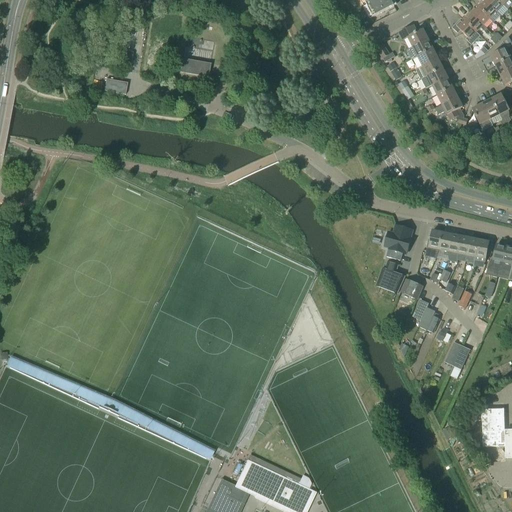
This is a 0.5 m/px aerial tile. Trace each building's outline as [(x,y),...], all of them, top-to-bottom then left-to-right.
[(360,0),(370,19),(394,7),(390,0),(360,0)] [(500,16),(497,13),(484,0),(482,0),(477,6),(490,20),(494,23),(500,16)] [(484,0),(497,13),(504,6),(497,0),(484,0)] [(490,20),(477,6),(470,13),(483,26),(490,20)] [(470,13),(463,20),(476,33),(481,29),(484,32),(487,29),(483,26),(470,13)] [(480,37),(476,33),(463,20),(460,24),(458,22),(452,29),(458,35),(460,32),(467,38),(465,40),(471,46),(480,37)] [(413,26),(398,34),(402,42),(408,39),(413,48),(428,40),(423,30),(417,33),(413,26)] [(433,50),(428,40),(413,48),(405,52),(411,61),(418,58),(433,50)] [(495,52),(496,54),(490,57),(495,67),(511,59),(506,49),(505,49),(503,43),(495,52)] [(200,51),(186,51),(185,59),(195,60),(195,56),(212,57),(212,53),(214,53),(214,46),(201,45),(200,51)] [(383,46),(377,50),(385,63),(390,60),(388,56),(389,56),(383,46)] [(485,56),(488,52),(484,48),(481,51),(475,57),(476,60),(485,56)] [(418,58),(422,67),(438,59),(433,50),(418,58)] [(131,64),(133,53),(123,51),(121,63),(131,64)] [(422,67),(415,71),(420,81),(443,69),(438,59),(422,67)] [(500,76),(511,70),(511,60),(511,59),(495,67),(500,76)] [(211,65),(190,61),(183,60),(181,74),(209,79),(211,65)] [(393,63),(387,67),(391,73),(397,69),(393,63)] [(402,75),(414,68),(412,64),(400,71),(402,75)] [(391,73),(394,78),(400,74),(397,69),(391,73)] [(432,87),(448,79),(443,69),(420,81),(426,90),(432,87)] [(511,70),(500,76),(505,86),(511,84),(511,86),(511,70)] [(432,87),(437,96),(452,88),(448,79),(432,87)] [(127,84),(106,80),(104,92),(125,95),(127,84)] [(405,81),(398,85),(402,91),(408,87),(409,86),(405,81)] [(402,91),(405,96),(411,93),(408,87),(402,91)] [(457,98),(452,88),(437,96),(442,106),(457,98)] [(491,100),(502,120),(506,130),(511,123),(511,122),(509,118),(509,112),(510,112),(501,95),(491,100)] [(435,110),(438,116),(445,112),(447,116),(448,116),(450,121),(459,117),(456,111),(462,108),(457,98),(442,106),(435,110)] [(482,105),(490,122),(492,125),(502,120),(491,100),(482,105)] [(472,110),(480,127),(490,122),(482,105),(472,110)] [(388,233),(384,247),(389,249),(386,258),(400,262),(402,254),(406,255),(406,254),(407,254),(411,239),(410,239),(412,231),(395,226),(393,234),(388,233)] [(439,252),(443,234),(432,231),(429,248),(427,247),(425,257),(436,260),(439,252)] [(452,235),(443,234),(439,252),(444,253),(444,256),(447,257),(452,235)] [(461,237),(452,235),(447,257),(451,258),(452,254),(457,255),(461,237)] [(465,263),(470,239),(461,237),(457,255),(457,261),(465,263)] [(479,241),(470,239),(465,263),(474,265),(475,260),(475,259),(479,241)] [(485,262),(489,243),(479,241),(475,259),(475,260),(485,262)] [(503,263),(506,248),(496,246),(493,261),(497,262),(495,269),(499,270),(501,263),(503,263)] [(511,265),(511,249),(506,248),(503,263),(501,263),(499,270),(505,272),(507,264),(511,265)] [(398,266),(387,262),(384,269),(382,269),(375,287),(397,295),(405,277),(396,274),(398,266)] [(446,284),(450,274),(443,271),(439,281),(446,284)] [(466,288),(470,278),(465,276),(461,286),(466,288)] [(419,299),(423,288),(423,287),(406,280),(400,294),(417,301),(419,299)] [(476,290),(479,282),(473,280),(470,288),(476,290)] [(455,288),(448,284),(444,292),(451,295),(452,295),(455,288)] [(495,286),(488,285),(486,293),(492,295),(495,286)] [(461,296),(454,293),(451,300),(458,303),(461,296)] [(469,301),(462,298),(458,307),(465,310),(469,301)] [(428,304),(420,300),(412,317),(420,321),(426,309),(428,304)] [(420,321),(418,327),(427,331),(432,318),(435,313),(426,309),(420,321)] [(426,332),(433,335),(439,321),(432,318),(427,331),(426,332)] [(442,343),(446,335),(440,333),(437,340),(442,343)] [(405,356),(409,348),(401,344),(400,346),(399,348),(404,357),(405,356)] [(454,345),(445,363),(453,367),(462,348),(454,345)] [(453,367),(461,370),(469,352),(462,348),(453,367)] [(110,400),(10,358),(7,366),(109,410),(210,460),(214,452),(113,401),(110,400)] [(502,410),(503,410),(481,411),(483,448),(504,447),(504,432),(504,410),(502,410)] [(450,427),(442,431),(447,441),(455,437),(450,427)] [(307,511),(316,493),(308,490),(299,485),(301,480),(249,456),(238,481),(239,484),(247,487),(250,486),(258,490),(255,496),(256,498),(257,499),(284,511),(307,511)] [(240,511),(249,493),(235,486),(221,480),(205,511),(240,511)]
